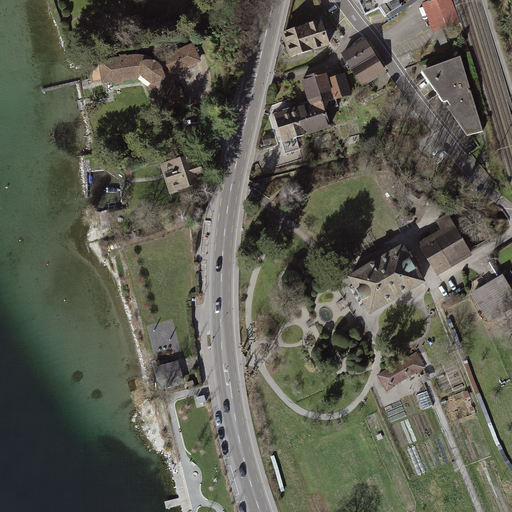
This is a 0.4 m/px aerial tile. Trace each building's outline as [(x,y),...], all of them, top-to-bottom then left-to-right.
[(361,0),(366,13),(397,0),(361,0)] [(433,30),(455,21),(446,0),(432,0),(422,4),(433,30)] [(321,21),(284,33),(285,36),(281,37),(281,41),(284,52),(287,55),(291,54),(291,57),(329,44),(321,21)] [(343,55),(352,69),(375,55),(366,41),(343,55)] [(173,74),(204,61),(195,42),(157,59),(147,54),(133,54),(100,60),(104,83),(139,79),(143,78),(150,83),(162,111),(188,103),(182,86),(178,87),(173,74)] [(384,69),(375,55),(352,69),(361,83),(384,69)] [(467,139),(483,132),(460,58),(422,72),(467,139)] [(303,79),(310,104),(326,100),(329,109),(338,106),(336,99),(349,95),(344,77),(329,81),(326,72),(303,79)] [(325,110),(329,109),(326,100),(310,104),(297,109),(305,135),(330,127),(325,110)] [(296,138),(305,135),(297,109),(294,110),(291,111),(290,108),(286,110),(287,112),(275,116),(283,141),(281,141),(288,163),(303,159),(296,138)] [(173,195),(210,183),(200,152),(164,164),(173,195)] [(419,195),(409,188),(404,195),(415,202),(419,195)] [(436,273),(470,253),(454,226),(448,215),(437,221),(443,232),(420,245),(436,273)] [(370,312),(423,281),(402,246),(350,277),(370,312)] [(501,274),(493,261),(487,264),(494,277),(501,274)] [(491,320),(511,307),(511,292),(502,275),(474,292),(491,320)] [(152,339),(163,333),(158,323),(147,329),(152,339)] [(168,349),(180,343),(174,332),(162,338),(168,349)] [(416,353),(378,375),(387,390),(394,386),(393,385),(424,367),(416,353)] [(177,363),(162,367),(167,386),(182,382),(177,363)] [(417,395),(423,410),(433,406),(427,391),(417,395)]
